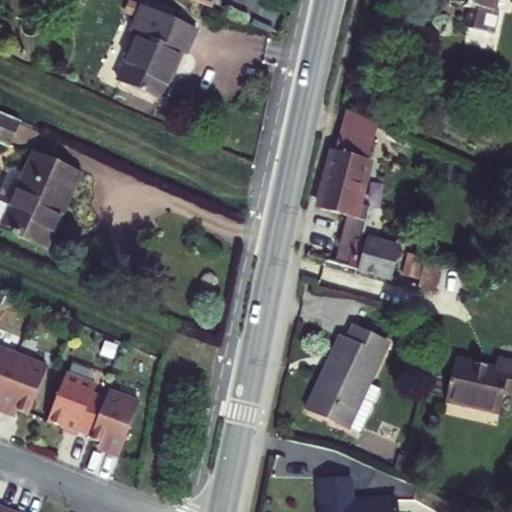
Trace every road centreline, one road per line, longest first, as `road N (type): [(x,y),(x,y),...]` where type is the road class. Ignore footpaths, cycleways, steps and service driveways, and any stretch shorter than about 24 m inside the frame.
road 1 (secondary): [(225,511),(333,0)]
road 2 (residential): [(0,452),(140,511)]
